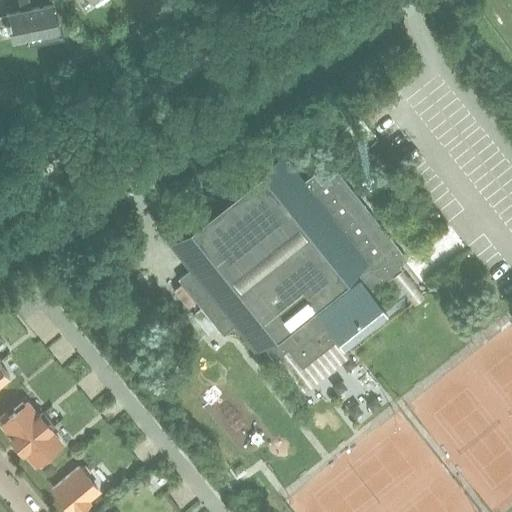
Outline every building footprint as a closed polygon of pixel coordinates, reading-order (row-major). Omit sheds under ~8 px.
[(10,38),(56,29),(51,4),(31,8),(29,0),(18,0),(20,9),(4,12),(10,38)] [(142,23),(130,30),(135,38),(136,39),(148,31),(147,31),(142,23)] [(300,367),(318,352),(336,338),(341,345),(384,311),(369,292),(392,275),(389,271),(406,258),(336,169),(320,182),(312,172),(302,180),(280,153),(168,241),(189,267),(176,277),(222,334),(234,324),(255,350),(261,344),(273,359),(286,349),(300,367)] [(197,344),(207,334),(186,313),(176,324),(197,344)] [(26,401),(23,404),(21,401),(12,409),(14,411),(6,417),(3,413),(0,414),(0,421),(1,422),(0,422),(11,436),(10,437),(22,451),(23,450),(34,463),(35,463),(38,467),(44,462),(41,458),(48,452),(50,454),(59,446),(57,444),(60,442),(49,428),(53,425),(41,411),(37,414),(26,401)] [(77,466),(52,487),(71,511),(75,508),(76,510),(87,501),(85,499),(97,489),(85,475),(90,471),(85,465),(80,469),(77,466)]
